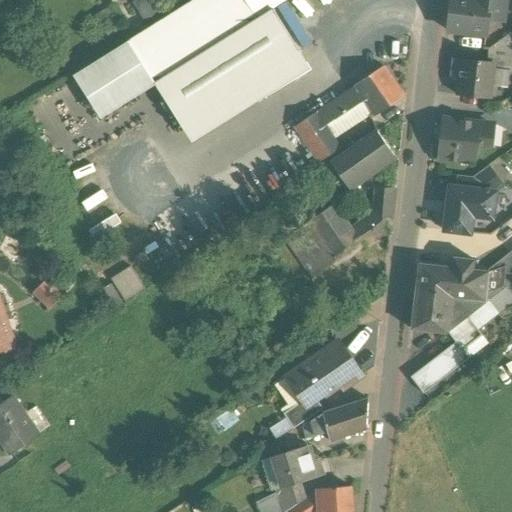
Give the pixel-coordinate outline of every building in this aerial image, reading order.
[(244,0),(195,0),(128,43),(154,84),(256,20),(244,0)] [(244,0),(256,20),(273,10),(287,0),(244,0)] [(479,0),(451,0),(448,30),(486,35),(488,18),(490,1),(479,0)] [(505,0),(479,0),(490,1),(488,18),(503,20),(505,0)] [(113,5),(103,11),(108,19),(112,24),(122,17),(113,5)] [(256,20),(154,84),(155,84),(181,126),(299,52),(273,10),(256,20)] [(103,11),(84,23),(97,44),(108,37),(100,24),(108,19),(103,11)] [(511,46),(508,36),(489,50),(488,62),(494,63),(493,69),(509,70),(508,72),(511,72),(511,46)] [(109,42),(100,48),(104,55),(114,49),(109,42)] [(128,43),(74,77),(100,119),(155,84),(154,84),(128,43)] [(451,77),(456,48),(444,46),(439,75),(451,77)] [(299,52),(181,126),(192,143),(310,69),(299,52)] [(488,62),(461,60),(457,95),(490,99),(492,86),(493,69),(494,63),(488,62)] [(383,67),(356,86),(366,101),(375,115),(402,97),(383,67)] [(509,70),(493,69),(492,86),(507,87),(508,72),(509,70)] [(356,86),(326,106),(331,113),(336,121),(366,101),(356,86)] [(326,106),(316,113),(321,120),(331,113),(326,106)] [(316,113),(295,127),(305,142),(310,148),(320,163),(340,149),(326,128),(321,120),(316,113)] [(331,113),(321,120),(326,128),(336,121),(331,113)] [(488,124),(444,119),(440,159),(458,161),(458,156),(475,158),(476,145),(486,146),(488,124)] [(295,127),(272,142),(282,157),(295,148),(305,142),(295,127)] [(376,132),(330,163),(335,169),(348,189),(393,156),(376,132)] [(305,142),(295,148),(300,155),(310,148),(305,142)] [(310,148),(300,155),(305,162),(299,166),(307,179),(322,168),(320,163),(310,148)] [(489,166),(472,178),(457,176),(455,188),(495,193),(504,187),(489,166)] [(335,169),(317,182),(331,201),(348,189),(335,169)] [(455,188),(449,187),(447,203),(445,203),(443,204),(441,206),(440,209),(440,211),(442,213),(444,215),(446,216),(444,231),(470,234),(472,216),(492,219),(495,193),(455,188)] [(333,205),(296,232),(323,271),(361,244),(352,231),(333,205)] [(385,207),(352,231),(361,244),(364,248),(390,229),(393,206),(385,207)] [(323,271),(296,232),(282,241),(310,280),(323,271)] [(511,252),(497,264),(511,284),(511,283),(511,252)] [(453,268),(420,264),(413,330),(447,333),(487,303),(490,272),(488,272),(475,270),(476,260),(454,258),(453,268)] [(497,264),(488,272),(490,272),(487,303),(507,287),(511,284),(497,264)] [(112,277),(125,300),(145,289),(132,266),(112,277)] [(47,278),(34,292),(50,307),(63,293),(47,278)] [(487,303),(467,318),(477,329),(511,302),(511,293),(507,287),(487,303)] [(482,336),(477,329),(467,318),(447,333),(455,343),(409,378),(422,395),(469,359),(462,351),(482,336)] [(0,349),(13,345),(5,322),(0,324),(0,349)] [(339,342),(286,378),(302,402),(306,407),(316,400),(324,394),(326,396),(340,387),(343,390),(362,376),(339,342)] [(0,405),(0,438),(11,455),(39,435),(12,397),(0,405)] [(367,399),(322,414),(303,427),(306,438),(326,432),(329,441),(365,430),(367,399)] [(302,402),(283,414),(293,429),(323,409),(316,400),(306,407),(302,402)] [(308,447),(273,458),(282,486),(282,488),(300,482),(317,477),(312,463),(313,463),(308,447)] [(300,482),(282,488),(282,486),(276,487),(284,511),(305,498),(300,482)] [(351,511),(351,488),(320,491),(321,511),(351,511)] [(320,491),(290,511),(319,511),(321,511),(320,491)]
